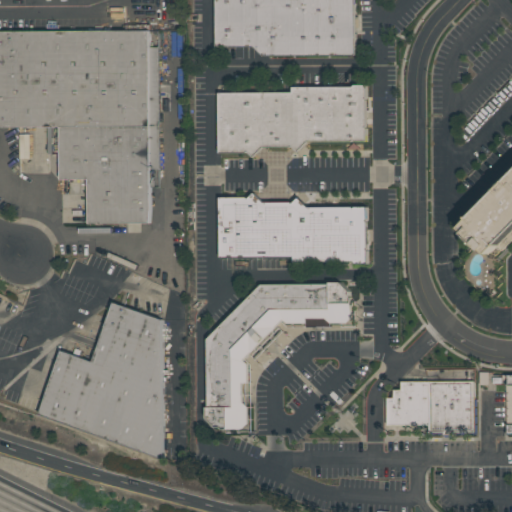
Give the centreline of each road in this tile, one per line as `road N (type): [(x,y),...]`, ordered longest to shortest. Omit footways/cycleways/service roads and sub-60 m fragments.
road 1 (residential): [(511,353),(491,354),(460,340),(438,317),(420,274),(417,72),(424,37),(459,0)]
road 2 (motorway): [(238,511),(0,444)]
